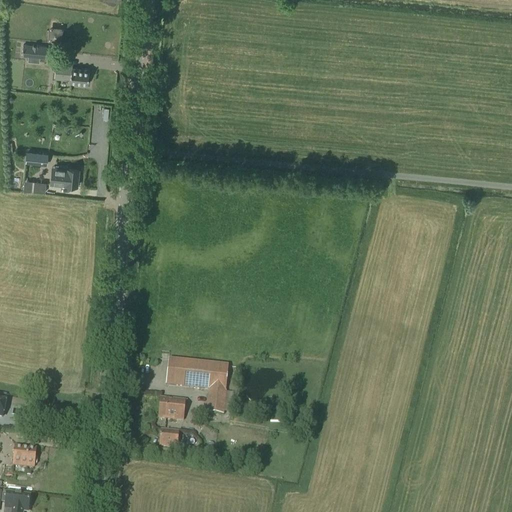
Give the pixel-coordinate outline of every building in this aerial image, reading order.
[(50,29),(49,40),(60,41),(61,30),(50,29)] [(23,44),(22,56),(45,58),(47,47),(23,44)] [(87,86),(89,70),(71,68),(71,66),(56,65),(54,79),(63,80),(63,79),(70,79),(69,84),(87,86)] [(27,153),(26,162),(26,163),(46,165),(47,155),(27,153)] [(79,170),(67,169),(68,167),(56,166),(54,186),(62,187),(63,185),(77,187),(79,170)] [(34,182),(34,185),(33,192),(45,193),(46,183),(34,182)] [(227,379),(228,366),(168,359),(165,385),(208,390),(206,414),(223,416),(226,392),(228,392),(228,387),(226,387),(227,379)] [(183,421),(185,401),(160,398),(157,418),(183,421)] [(178,448),(179,431),(160,430),(159,446),(178,448)] [(33,468),(36,448),(14,446),(12,466),(33,468)] [(196,464),(198,450),(186,449),(185,463),(196,464)] [(2,494),(1,503),(7,504),(6,508),(5,511),(21,511),(22,511),(26,511),(27,505),(28,505),(29,498),(28,498),(28,497),(8,495),(2,494)]
